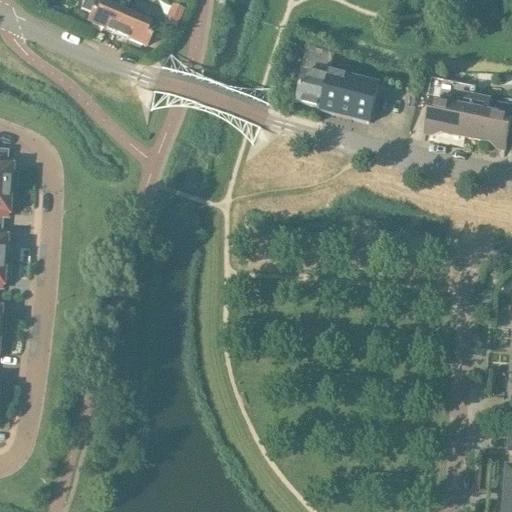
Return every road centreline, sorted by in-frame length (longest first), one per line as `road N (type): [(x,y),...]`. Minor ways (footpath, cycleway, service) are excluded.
road 1 (residential): [(0,130),(32,143),(54,170),(26,442),(12,465),(0,467)]
road 2 (unclassified): [(511,177),(280,126)]
road 3 (residential): [(454,511),(466,290)]
road 4 (unclassified): [(124,71),(0,17)]
